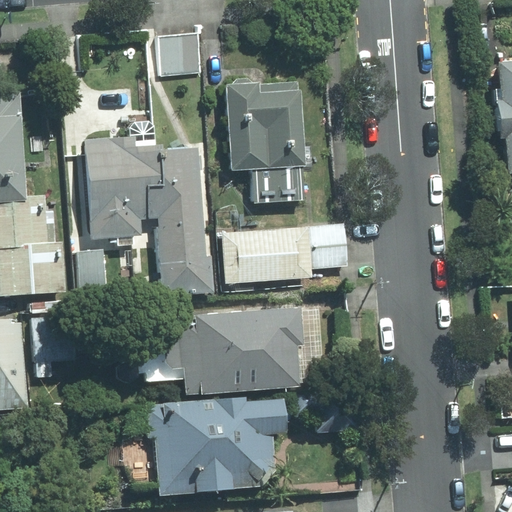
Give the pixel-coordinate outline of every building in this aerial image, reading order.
[(199,34),(160,35),(162,75),(200,73),(199,34)] [(508,54),(492,55),(495,93),(490,94),(492,132),(498,131),(500,165),(511,163),(511,47),(508,48),(508,54)] [(252,76),(220,78),(225,162),(246,161),(249,199),(301,196),(293,84),(291,84),(291,77),(252,79),(252,76)] [(0,289),(59,286),(56,236),(42,237),(39,189),(19,190),(14,115),(17,115),(15,85),(0,86),(0,289)] [(129,130),(77,134),(84,234),(136,230),(135,215),(151,214),(156,291),(208,288),(205,251),(199,251),(192,140),(156,142),(156,137),(130,139),(129,130)] [(224,230),(226,281),(313,277),(313,266),(345,265),(344,225),(224,230)] [(107,296),(105,246),(79,247),(81,297),(107,296)] [(156,337),(158,379),(185,378),(186,391),(311,383),(307,306),(179,313),(180,336),(156,337)] [(54,363),(83,361),(79,315),(31,319),(35,375),(55,374),(54,363)] [(22,317),(0,318),(0,411),(28,410),(22,317)] [(164,491),(262,485),(278,462),(275,428),(289,427),(287,395),(150,404),(152,436),(161,436),(164,491)] [(365,511),(365,493),(324,494),(324,511),(365,511)]
